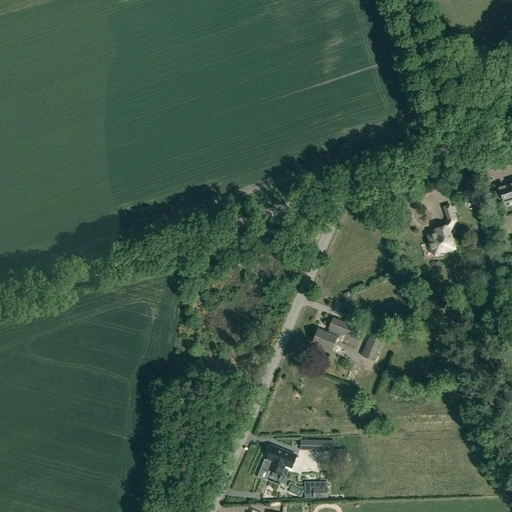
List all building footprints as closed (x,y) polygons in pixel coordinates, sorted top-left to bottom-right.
[(503,203),(511,200),(511,183),(499,187),(503,203)] [(455,220),(450,205),(444,207),(448,219),(444,227),(439,228),(440,232),(429,235),(432,245),(430,246),(432,251),(434,251),(435,254),(439,253),(440,254),(443,253),(444,251),(447,251),(446,249),(454,246),(449,232),(455,220)] [(453,322),(444,305),(433,311),(442,328),(453,322)] [(333,319),(330,328),(328,334),(319,330),(314,343),(331,350),(336,338),(339,339),(342,333),(356,338),(360,329),(333,319)] [(361,357),(374,362),(386,331),(373,326),(361,357)] [(334,451),(334,441),(300,441),(300,451),(334,451)] [(295,457),(294,454),(272,446),(267,460),(264,459),(261,470),(268,472),(269,470),(282,475),(285,466),(289,467),(292,466),(295,457)] [(333,451),(333,465),(344,465),(345,450),(334,449),(334,451),(333,451)] [(327,498),(327,488),(313,488),(314,499),(327,498)]
